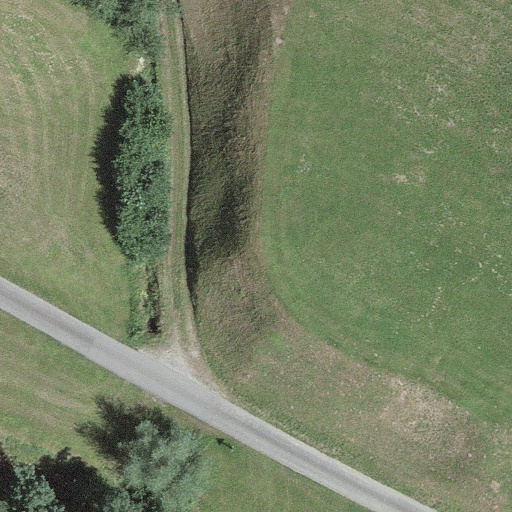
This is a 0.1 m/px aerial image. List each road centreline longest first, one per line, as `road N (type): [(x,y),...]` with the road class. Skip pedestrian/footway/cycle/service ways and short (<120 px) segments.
road 1 (unclassified): [(404,511),(0,290)]
road 2 (track): [(188,398),(165,0)]
